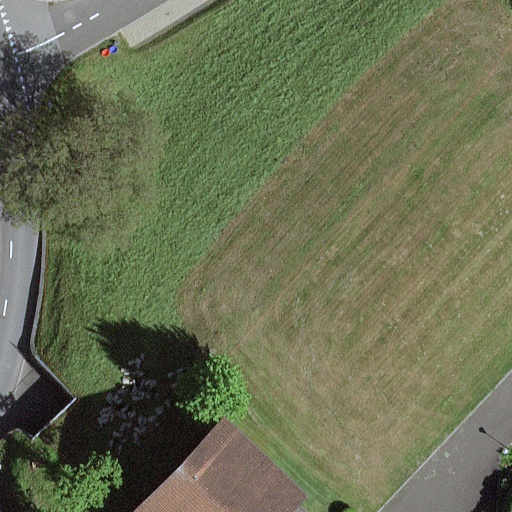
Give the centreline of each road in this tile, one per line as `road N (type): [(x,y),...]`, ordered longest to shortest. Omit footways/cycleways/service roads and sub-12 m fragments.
road 1 (tertiary): [(0,120),(14,212),(0,334)]
road 2 (residential): [(415,511),(511,410)]
road 3 (residential): [(0,62),(117,0)]
